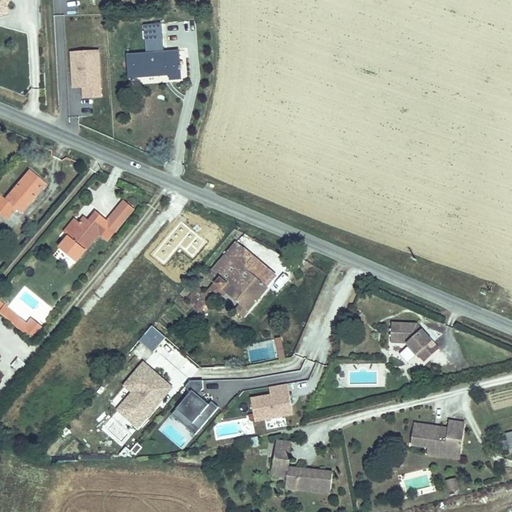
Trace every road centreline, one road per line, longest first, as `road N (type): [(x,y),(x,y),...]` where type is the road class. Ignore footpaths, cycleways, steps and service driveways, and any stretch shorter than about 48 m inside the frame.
road 1 (tertiary): [(0,109),(511,328)]
road 2 (unknown): [(171,181),(44,338),(14,353)]
road 3 (unknown): [(309,435),(511,372)]
road 4 (track): [(52,131),(49,0)]
